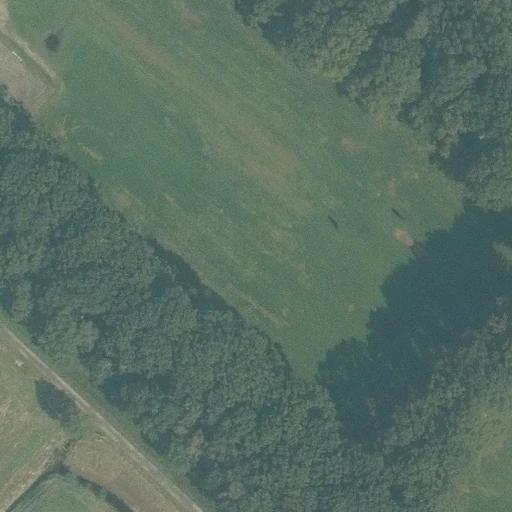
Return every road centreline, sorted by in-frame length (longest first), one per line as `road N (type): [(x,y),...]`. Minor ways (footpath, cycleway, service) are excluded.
road 1 (track): [(0,193),(341,511)]
road 2 (track): [(511,166),(299,0)]
